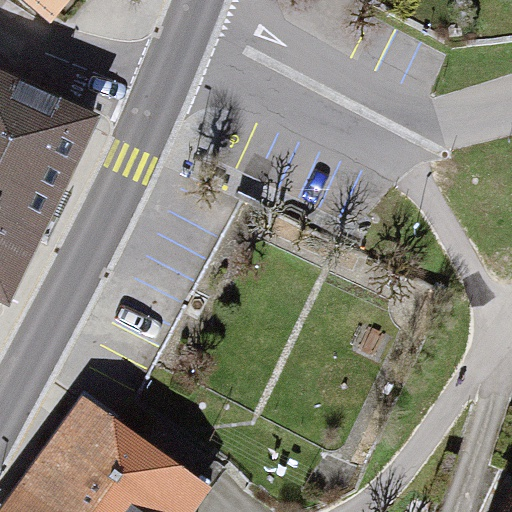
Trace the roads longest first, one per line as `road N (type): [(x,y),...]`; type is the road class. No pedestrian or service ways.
road 1 (primary): [(0,415),(157,98)]
road 2 (residential): [(414,134),(188,24)]
road 3 (unclassified): [(365,511),(450,430),(504,327)]
road 4 (unclassified): [(414,134),(477,284),(504,327)]
road 5 (residential): [(157,98),(0,23)]
